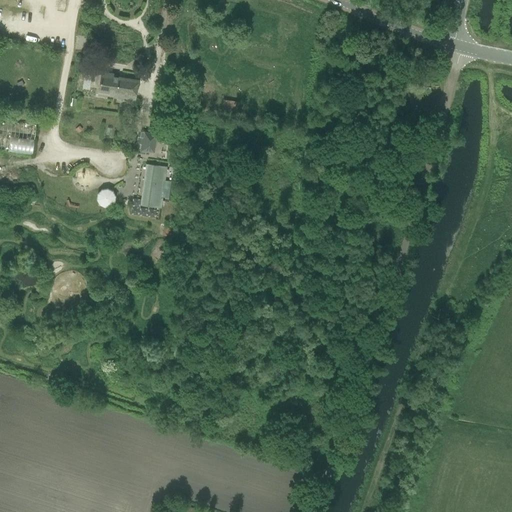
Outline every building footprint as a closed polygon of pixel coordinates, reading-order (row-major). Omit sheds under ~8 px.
[(116,97),(135,99),(138,81),(102,75),(100,91),(116,93),(116,97)] [(208,84),(201,92),(207,97),(214,89),(208,84)] [(399,101),(413,101),(413,87),(399,88),(399,101)] [(0,149),(31,154),(36,126),(0,120),(0,149)] [(154,153),(157,134),(144,131),(144,132),(140,132),(139,137),(138,137),(137,144),(141,144),(140,152),(145,152),(145,151),(154,153)] [(157,208),(161,209),(167,168),(146,165),(146,168),(140,206),(157,208)] [(146,168),(137,166),(135,181),(130,215),(155,219),(157,208),(140,206),(146,168)] [(98,204),(100,206),(102,208),(105,209),(108,208),(111,207),(114,205),(115,202),(116,199),(115,195),(113,192),(111,190),(107,189),(104,189),(102,190),(99,192),(97,195),(97,198),(97,201),(98,204)] [(163,231),(162,236),(170,237),(171,229),(164,228),(163,231)] [(166,251),(158,250),(157,258),(165,259),(166,251)] [(80,286),(70,288),(72,297),(82,295),(80,286)] [(62,288),(56,293),(62,300),(68,294),(62,288)]
